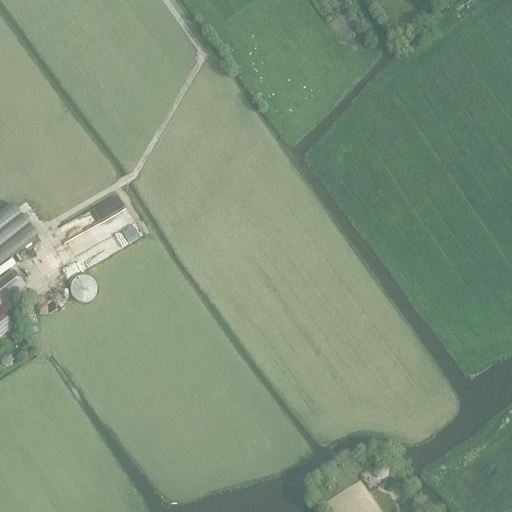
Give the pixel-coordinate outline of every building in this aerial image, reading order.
[(100,204),(108,221),(56,246),(56,259),(54,260),(56,265),(72,258),(72,256),(86,250),(86,241),(89,247),(98,243),(105,257),(139,241),(132,226),(125,226),(134,222),(121,194),(100,204)] [(0,266),(38,237),(13,205),(0,215),(0,266)] [(0,306),(25,287),(14,272),(0,282),(0,306)] [(95,283),(93,281),(92,280),(90,278),(88,278),(85,277),(83,277),(81,277),(79,278),(77,279),(75,280),(74,282),(72,284),(71,286),(71,288),(71,290),(71,293),(71,295),(72,297),(74,299),(75,301),(77,302),(79,303),(81,304),(84,304),(86,304),(88,303),(90,302),(92,301),(94,300),(95,298),(96,296),(97,294),(97,291),(97,289),(97,287),(96,285),(95,283)] [(0,338),(12,329),(3,317),(0,319),(0,338)]
